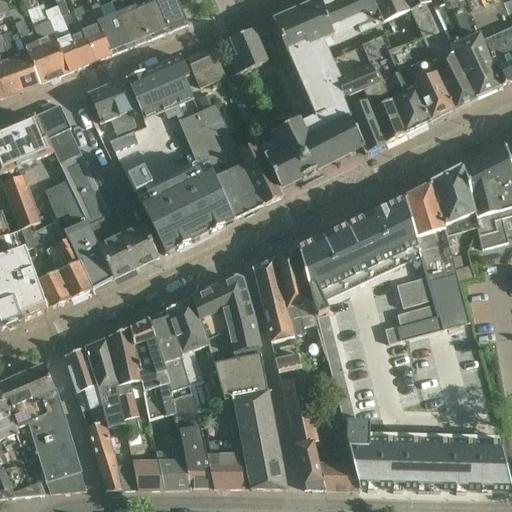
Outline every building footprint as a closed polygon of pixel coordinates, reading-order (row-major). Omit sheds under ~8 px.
[(166,36),(151,0),(147,0),(149,3),(139,7),(136,0),(131,0),(134,9),(148,43),(166,36)] [(151,0),(166,36),(188,27),(176,0),(151,0)] [(280,191),(361,149),(333,85),(340,82),(326,50),(381,27),(369,0),(327,0),(272,24),(280,42),(314,120),(302,127),(299,122),(270,137),(273,141),(259,149),(280,191)] [(369,0),(381,27),(407,15),(400,0),(369,0)] [(400,0),(407,15),(420,43),(428,61),(431,66),(435,78),(452,113),(474,103),(435,18),(426,0),(400,0)] [(503,7),(500,0),(469,0),(455,6),(456,11),(449,13),(460,45),(476,39),(500,91),(511,84),(511,30),(507,17),(508,16),(505,6),(503,7)] [(117,16),(116,16),(130,50),(148,43),(134,9),(127,12),(122,1),(112,5),(117,16)] [(454,3),(449,5),(435,11),(438,17),(435,18),(474,103),(500,91),(476,39),(460,45),(449,13),(456,11),(455,6),(454,3)] [(59,19),(80,71),(95,65),(82,35),(77,37),(65,6),(56,10),(59,19)] [(91,9),(98,27),(111,58),(130,50),(116,16),(105,21),(99,6),(91,9)] [(39,87),(54,81),(34,34),(29,36),(19,10),(10,14),(19,36),(17,37),(39,87)] [(49,24),(48,24),(69,75),(80,71),(59,19),(56,10),(45,15),(49,24)] [(95,65),(111,58),(98,27),(91,29),(83,10),(73,14),(82,35),(95,65)] [(69,75),(48,24),(33,30),(35,34),(34,34),(54,81),(69,75)] [(252,32),(227,43),(234,59),(229,61),(236,78),(266,66),(252,32)] [(9,36),(2,38),(22,94),(39,87),(17,37),(11,40),(9,36)] [(0,84),(6,100),(22,94),(2,38),(0,38),(0,84)] [(358,94),(359,96),(363,94),(368,104),(364,106),(383,148),(385,147),(404,138),(388,106),(394,102),(392,97),(384,82),(394,77),(388,62),(386,63),(377,42),(359,50),(368,70),(376,86),(358,94)] [(388,106),(404,138),(430,125),(419,105),(405,72),(428,61),(420,43),(388,54),(391,61),(388,62),(394,77),(384,82),(392,97),(394,102),(388,106)] [(225,80),(212,50),(186,61),(199,91),(225,80)] [(180,58),(124,82),(137,112),(142,124),(144,123),(144,122),(164,113),(167,120),(176,117),(178,123),(184,120),(178,107),(192,101),(183,80),(188,78),(180,58)] [(419,105),(430,125),(438,121),(438,120),(452,113),(435,78),(431,66),(428,61),(405,72),(419,105)] [(340,82),(333,85),(361,149),(365,156),(367,156),(383,148),(364,106),(353,110),(349,100),(359,96),(358,94),(376,86),(368,70),(340,82)] [(127,137),(136,133),(128,115),(137,112),(124,82),(107,90),(125,133),(127,137)] [(127,137),(125,133),(107,90),(89,97),(101,126),(110,123),(117,141),(127,137)] [(211,95),(199,101),(204,110),(215,104),(211,95)] [(70,130),(61,108),(34,119),(43,141),(46,140),(70,130)] [(203,113),(200,115),(198,115),(199,116),(180,124),(189,147),(196,163),(198,167),(206,164),(209,168),(234,223),(264,208),(238,154),(219,113),(205,119),(203,113)] [(43,141),(34,119),(18,126),(3,131),(0,132),(0,180),(53,158),(46,140),(43,141)] [(133,135),(125,138),(130,148),(137,145),(133,135)] [(125,138),(117,141),(122,152),(130,148),(125,138)] [(117,141),(110,144),(115,155),(122,152),(117,141)] [(280,191),(259,149),(257,145),(238,154),(264,208),(284,199),(280,191)] [(511,171),(505,149),(462,171),(473,219),(474,226),(472,232),(476,231),(482,253),(508,246),(501,221),(511,219),(511,222),(511,171)] [(59,166),(67,183),(66,184),(87,225),(112,283),(136,271),(110,218),(109,218),(96,193),(97,193),(80,156),(59,166)] [(196,163),(188,167),(193,176),(209,168),(206,164),(198,167),(196,163)] [(188,167),(180,170),(185,180),(193,176),(188,167)] [(138,174),(127,179),(135,195),(136,195),(140,203),(138,204),(144,217),(151,228),(165,257),(234,223),(209,168),(193,176),(185,180),(178,184),(170,188),(163,191),(155,195),(150,185),(150,184),(146,176),(146,177),(143,172),(138,174)] [(180,170),(173,174),(178,184),(185,180),(180,170)] [(431,187),(428,189),(442,240),(445,252),(449,251),(459,248),(456,238),(472,232),(474,226),(473,219),(462,171),(460,171),(459,171),(431,186),(431,187)] [(173,174),(165,178),(170,188),(178,184),(173,174)] [(1,186),(3,191),(6,198),(17,225),(15,225),(18,232),(20,236),(25,252),(26,252),(27,259),(30,268),(35,277),(48,313),(92,293),(60,223),(48,192),(45,193),(58,224),(35,235),(32,229),(39,226),(24,178),(1,186)] [(165,178),(158,182),(163,191),(170,188),(165,178)] [(132,207),(120,181),(102,190),(97,193),(96,193),(109,218),(110,218),(132,207)] [(158,182),(150,185),(155,195),(163,191),(158,182)] [(66,184),(48,192),(60,223),(92,293),(112,283),(87,225),(66,184)] [(397,332),(401,345),(469,327),(449,251),(445,252),(442,240),(428,189),(401,203),(413,242),(415,241),(421,260),(428,286),(438,321),(397,332)] [(317,320),(328,314),(324,305),(421,260),(415,241),(413,242),(401,203),(300,250),(313,305),(317,320)] [(132,207),(110,218),(136,271),(158,260),(132,207)] [(0,242),(10,239),(2,217),(0,217),(0,242)] [(0,242),(0,260),(25,252),(20,236),(10,239),(0,242)] [(295,341),(305,338),(303,331),(317,328),(319,328),(315,315),(313,305),(300,250),(279,260),(287,303),(295,341)] [(0,334),(48,313),(35,277),(30,268),(27,259),(26,252),(25,252),(0,260),(0,334)] [(253,273),(262,309),(287,303),(279,260),(253,273)] [(236,281),(213,292),(221,336),(228,372),(235,401),(229,402),(229,403),(232,403),(251,493),(286,493),(281,466),(280,466),(258,350),(253,327),(251,318),(241,284),(236,281)] [(429,292),(426,281),(418,283),(422,294),(429,292)] [(422,294),(418,283),(411,285),(414,296),(422,294)] [(414,296),(411,285),(404,287),(407,298),(414,296)] [(407,298),(404,287),(397,289),(400,300),(407,298)] [(213,292),(190,304),(203,352),(209,349),(224,404),(229,403),(229,402),(235,401),(228,372),(221,336),(213,292)] [(429,292),(422,294),(425,305),(432,303),(429,292)] [(425,305),(422,294),(414,296),(417,307),(425,305)] [(417,307),(414,296),(407,298),(410,309),(417,307)] [(407,298),(400,300),(403,311),(410,309),(407,298)] [(262,309),(271,347),(295,341),(287,303),(262,309)] [(190,304),(164,315),(184,387),(202,382),(195,354),(193,355),(193,354),(203,352),(190,304)] [(436,319),(433,308),(426,310),(429,321),(436,319)] [(426,310),(419,312),(422,323),(429,321),(426,310)] [(419,312),(412,314),(415,325),(422,323),(419,312)] [(412,314),(404,316),(408,327),(415,325),(412,314)] [(164,315),(148,323),(164,388),(169,408),(171,418),(175,417),(179,433),(183,451),(197,449),(202,448),(184,387),(164,315)] [(404,316),(397,318),(400,329),(408,327),(404,316)] [(328,317),(317,320),(319,328),(330,325),(328,317)] [(149,425),(171,418),(169,408),(164,388),(148,323),(127,332),(139,385),(141,385),(149,425)] [(330,325),(319,328),(321,335),(332,332),(330,325)] [(396,330),(385,333),(387,340),(398,337),(396,330)] [(131,387),(139,385),(127,332),(107,341),(120,402),(125,420),(126,427),(125,427),(127,435),(142,432),(131,387)] [(332,332),(321,335),(322,342),(334,339),(332,332)] [(398,337),(387,340),(389,347),(400,344),(398,337)] [(334,339),(322,342),(324,350),(335,347),(334,339)] [(120,402),(107,341),(83,352),(102,414),(105,424),(107,431),(125,427),(126,427),(125,420),(120,402)] [(335,347),(324,350),(326,357),(337,354),(335,347)] [(83,352),(64,360),(81,416),(92,412),(93,417),(102,414),(83,352)] [(337,354),(326,357),(328,364),(339,361),(337,354)] [(298,357),(275,362),(279,378),(302,372),(301,369),(298,357)] [(339,361),(328,364),(330,371),(341,368),(339,361)] [(341,368),(330,371),(332,378),(343,376),(341,368)] [(43,369),(0,387),(0,397),(18,437),(29,463),(45,498),(86,494),(55,393),(43,369)] [(343,376),(332,378),(334,386),(345,383),(343,376)] [(280,382),(283,398),(307,393),(303,377),(280,382)] [(345,383),(334,386),(336,393),(347,390),(345,383)] [(347,390),(336,393),(337,400),(349,397),(347,390)] [(283,398),(287,414),(311,409),(307,393),(283,398)] [(0,472),(3,472),(15,501),(45,498),(29,463),(18,437),(0,397),(0,472)] [(349,397),(337,400),(339,407),(350,404),(349,397)] [(350,404),(339,407),(341,414),(352,412),(350,404)] [(287,414),(291,431),(315,426),(311,409),(287,414)] [(352,412),(341,414),(343,422),(354,419),(352,412)] [(229,415),(210,419),(212,431),(217,430),(231,427),(229,415)] [(123,494),(117,469),(107,431),(105,424),(86,430),(106,492),(109,494),(123,494)] [(370,426),(347,425),(347,443),(353,467),(359,491),(511,496),(500,445),(370,441),(370,426)] [(295,448),(316,443),(318,443),(315,426),(291,431),(295,448)] [(210,458),(204,458),(206,464),(214,492),(245,493),(231,427),(217,430),(220,445),(208,447),(210,458)] [(306,493),(325,494),(320,467),(316,443),(295,448),(306,493)] [(197,449),(183,451),(183,454),(180,454),(189,489),(190,489),(190,493),(214,492),(206,464),(204,458),(203,452),(202,448),(197,449)] [(157,454),(158,463),(164,489),(168,489),(159,454),(157,454)] [(159,454),(168,489),(189,489),(180,454),(159,454)] [(153,464),(160,493),(164,493),(163,489),(164,489),(158,463),(153,464)] [(132,466),(117,469),(123,494),(140,494),(134,464),(132,464),(132,466)] [(153,464),(134,464),(140,494),(160,493),(153,464)] [(320,467),(325,494),(359,495),(359,491),(353,467),(320,467)] [(0,502),(15,501),(3,472),(0,472),(0,502)]
